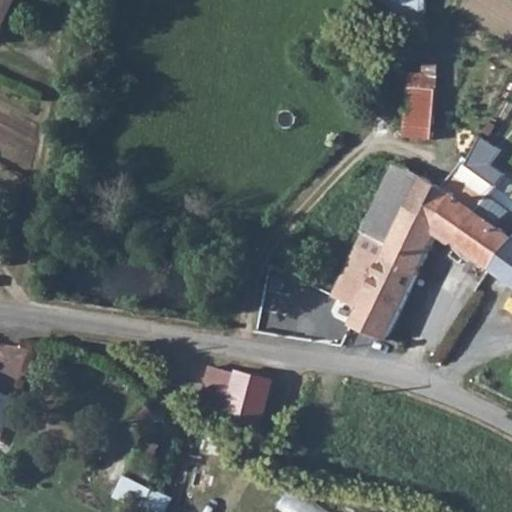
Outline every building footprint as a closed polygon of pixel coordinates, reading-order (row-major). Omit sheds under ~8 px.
[(0,0),(0,44),(2,45),(20,0),(0,0)] [(429,19),(430,0),(384,0),(383,15),(429,19)] [(412,86),(406,138),(436,141),(440,89),(412,86)] [(399,163),(366,229),(394,242),(408,208),(423,176),(399,163)] [(423,176),(408,208),(443,224),(455,196),(423,176)] [(443,224),(439,234),(457,246),(478,214),(455,196),(443,224)] [(394,242),(387,258),(422,274),(439,234),(443,224),(408,208),(394,242)] [(511,237),(478,214),(457,246),(468,255),(492,271),(511,237)] [(366,229),(359,243),(387,258),(394,242),(366,229)] [(511,237),(492,271),(511,284),(511,237)] [(359,243),(334,296),(364,308),(357,329),(393,343),(422,274),(387,258),(359,243)] [(265,305),(261,332),(316,340),(321,323),(285,309),(265,305)] [(202,409),(225,417),(237,374),(214,368),(202,409)] [(237,374),(225,417),(256,425),(270,379),(239,370),(237,374)] [(131,474),(115,511),(169,511),(177,494),(131,474)] [(281,511),(335,511),(336,509),(291,490),(281,511)]
